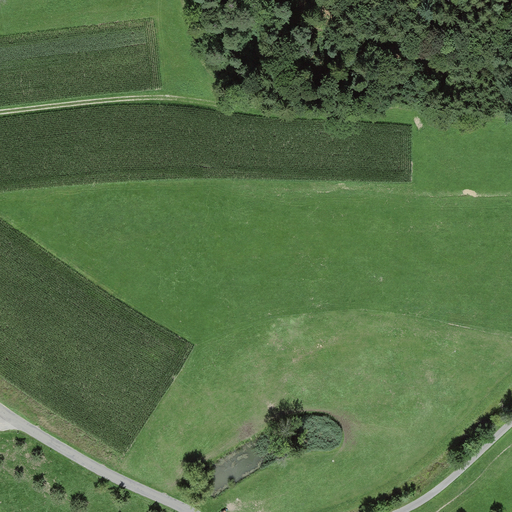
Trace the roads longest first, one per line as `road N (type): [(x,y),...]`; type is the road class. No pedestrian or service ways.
road 1 (track): [(0,111),(161,96),(236,107),(372,110)]
road 2 (unclassified): [(187,511),(0,410)]
road 3 (track): [(399,511),(448,482),(511,423)]
